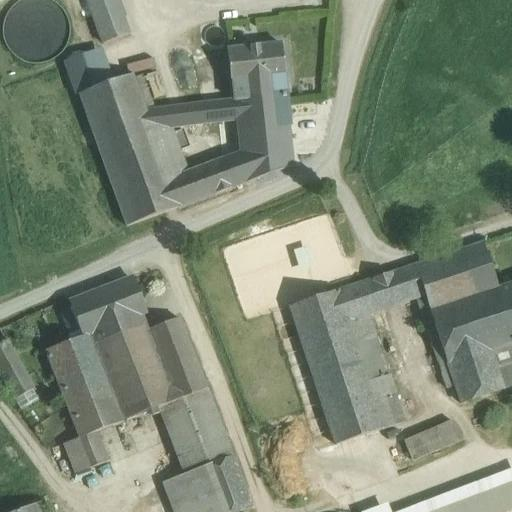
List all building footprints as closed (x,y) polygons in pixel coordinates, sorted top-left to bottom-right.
[(67,43),(70,31),(67,18),(60,7),(49,0),(23,0),(12,7),(5,18),(3,31),(5,44),(13,55),(24,62),(37,64),(49,62),(60,54),(67,43)] [(124,18),(116,0),(87,0),(97,27),(124,18)] [(124,18),(97,27),(103,44),(130,35),(124,18)] [(281,44),(227,50),(231,85),(233,85),(235,101),(285,95),(283,79),(285,79),(282,55),(287,55),(287,48),(281,48),(281,44)] [(99,55),(69,66),(73,79),(103,68),(99,55)] [(103,68),(73,79),(79,95),(109,84),(103,68)] [(154,110),(145,111),(138,92),(134,79),(132,75),(109,84),(79,95),(126,227),(293,166),(285,95),(235,101),(154,110)] [(142,76),(134,79),(138,92),(147,89),(142,76)] [(147,89),(138,92),(145,111),(154,110),(147,89)] [(304,128),(304,126),(304,123),(302,121),(300,120),(298,119),(295,120),(293,121),(292,123),(291,126),(292,128),(293,130),(295,131),(298,132),(300,131),(302,130),(304,128)] [(305,141),(306,139),(305,137),(304,135),(302,133),(300,133),(297,133),(295,135),(294,137),(293,139),(294,142),(295,144),(297,145),(300,145),(302,145),(304,143),(305,141)] [(483,243),(373,279),(383,310),(400,301),(412,297),(410,287),(421,284),(424,293),(455,386),(461,404),(504,390),(490,350),(511,343),(511,330),(496,284),(483,243)] [(132,279),(70,303),(83,337),(84,338),(143,315),(145,314),(132,279)] [(373,279),(361,283),(371,314),(383,310),(373,279)] [(511,283),(503,287),(501,282),(496,284),(511,330),(511,283)] [(361,283),(290,307),(336,446),(339,445),(360,438),(385,429),(375,399),(369,382),(349,322),(368,315),(371,314),(361,283)] [(421,284),(410,287),(412,297),(416,296),(424,293),(421,284)] [(455,386),(424,293),(416,296),(447,389),(455,386)] [(143,315),(84,338),(83,337),(45,351),(79,438),(64,444),(76,474),(109,462),(97,432),(159,409),(207,390),(179,319),(148,331),(143,315)] [(388,376),(368,315),(349,322),(369,382),(388,376)] [(34,389),(7,341),(0,345),(0,373),(15,400),(34,389)] [(511,343),(490,350),(504,390),(511,386),(511,343)] [(388,376),(369,382),(375,399),(394,393),(388,376)] [(34,389),(15,400),(20,409),(39,398),(34,389)] [(207,390),(159,409),(184,475),(233,456),(207,390)] [(404,423),(394,393),(375,399),(385,429),(404,423)] [(360,438),(339,445),(351,482),(394,468),(460,440),(453,420),(404,441),(366,454),(360,438)] [(19,437),(0,447),(0,474),(31,458),(19,437)] [(184,475),(162,483),(173,511),(239,511),(252,507),(233,456),(184,475)] [(511,468),(398,511),(501,511),(511,508),(511,468)]
